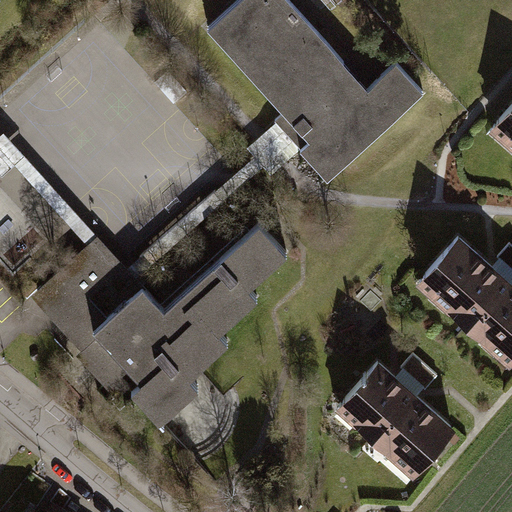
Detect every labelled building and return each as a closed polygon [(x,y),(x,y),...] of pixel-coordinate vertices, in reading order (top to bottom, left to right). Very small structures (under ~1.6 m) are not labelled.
[(289,0),(231,0),(207,22),(289,115),(303,130),(295,138),(326,173),(421,89),(393,58),(364,84),(289,0)] [(511,100),(485,134),(511,154),(511,100)] [(289,115),(123,262),(137,277),(295,138),(303,130),(289,115)] [(85,247),(99,235),(2,128),(0,129),(0,178),(12,167),(85,247)] [(137,277),(123,262),(99,235),(85,247),(63,268),(104,312),(90,325),(137,376),(129,384),(156,414),(194,380),(186,371),(224,336),(215,327),(254,292),(245,281),(283,247),(255,216),(161,302),(137,277)] [(511,279),(452,232),(413,280),(511,360),(511,279)] [(374,356),(332,403),(413,474),(455,427),(374,356)]
